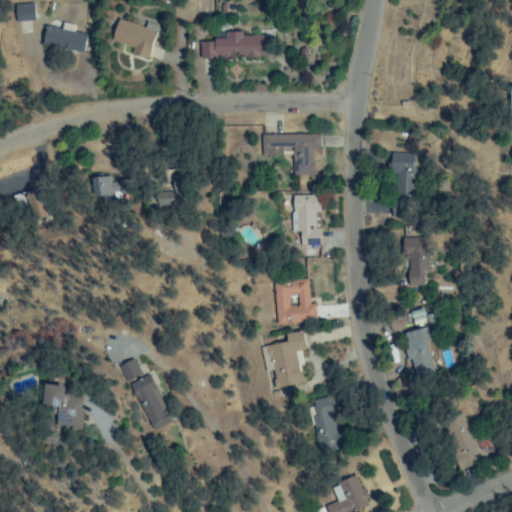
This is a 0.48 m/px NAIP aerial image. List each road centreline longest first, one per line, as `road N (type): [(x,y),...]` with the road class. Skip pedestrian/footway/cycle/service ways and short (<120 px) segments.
road 1 (residential): [(371,0),(358,101),(357,239),(429,511)]
road 2 (residential): [(358,101),(99,109),(0,151)]
